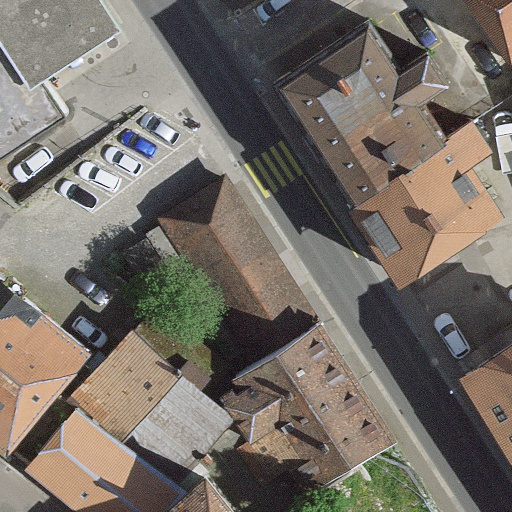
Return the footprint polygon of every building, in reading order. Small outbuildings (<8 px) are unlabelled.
[(102,0),(0,0),(0,17),(41,79),(120,26),(102,0)] [(511,77),(511,0),(452,0),(509,80),(511,77)] [(41,79),(0,17),(0,157),(66,117),(41,79)] [(273,84),(354,206),(445,144),(421,109),(449,90),(426,55),(400,73),(366,21),(273,84)] [(354,206),(406,284),(502,219),(480,185),(504,170),(473,124),(445,144),(354,206)] [(318,320),(226,176),(154,222),(245,366),(318,320)] [(84,353),(0,282),(0,442),(5,446),(84,353)] [(75,407),(28,467),(84,511),(146,511),(173,481),(196,455),(231,416),(204,393),(229,365),(155,304),(66,400),(75,407)] [(318,320),(245,366),(223,380),(262,442),(296,420),(328,471),(389,433),(318,320)] [(511,453),(511,348),(464,380),(511,453)] [(146,511),(237,511),(196,455),(173,481),(146,511)]
